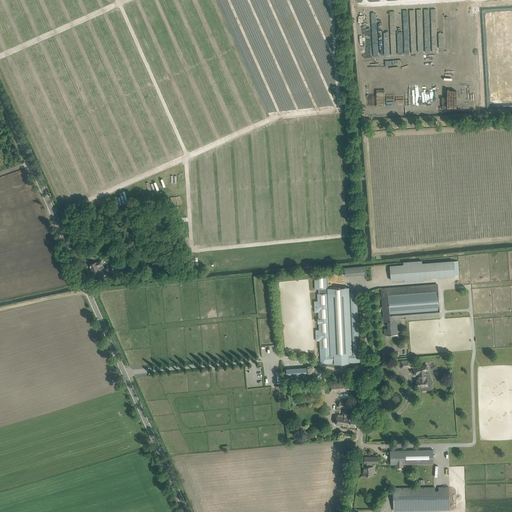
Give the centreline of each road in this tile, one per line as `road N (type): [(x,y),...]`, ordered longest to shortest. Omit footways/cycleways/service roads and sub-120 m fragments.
road 1 (tertiary): [(186,511),(0,94)]
road 2 (unknown): [(54,215),(187,156),(117,0)]
road 3 (unknown): [(0,58),(126,0)]
road 4 (unclassified): [(349,511),(369,374)]
